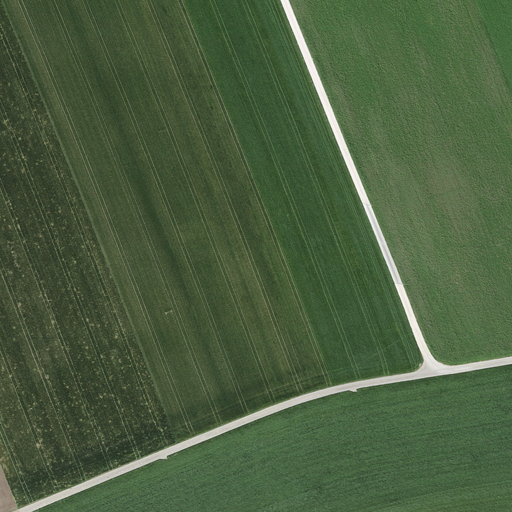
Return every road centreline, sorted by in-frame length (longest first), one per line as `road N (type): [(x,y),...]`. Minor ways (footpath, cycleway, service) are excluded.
road 1 (track): [(511,360),(338,388),(236,419),(18,511)]
road 2 (track): [(433,371),(285,0)]
